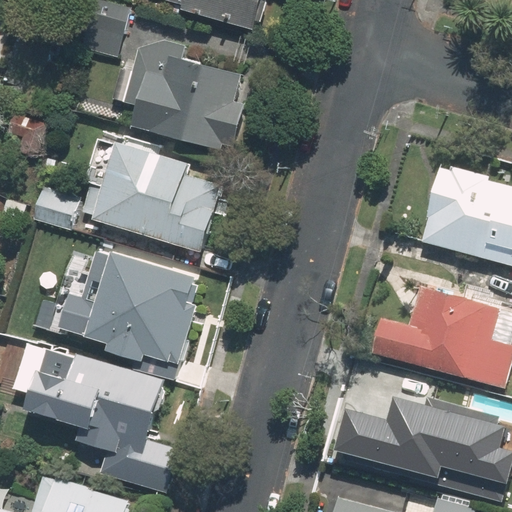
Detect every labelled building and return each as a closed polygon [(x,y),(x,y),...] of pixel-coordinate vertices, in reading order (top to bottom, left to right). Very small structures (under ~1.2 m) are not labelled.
[(275,0),(171,0),(266,30),(275,0)] [(133,25),(93,11),(81,46),(121,60),(133,25)] [(144,50),(130,105),(144,109),(138,131),(227,153),(229,144),(240,146),(251,104),(240,101),(246,75),(144,50)] [(198,167),(126,143),(113,183),(97,178),(84,219),(207,259),(230,187),(195,176),(198,167)] [(511,180),(444,165),(426,241),(511,260),(511,180)] [(86,195),(48,185),(39,219),(78,229),(86,195)] [(202,277),(119,251),(100,245),(90,277),(110,283),(104,300),(78,292),(67,328),(113,343),(111,349),(150,362),(152,352),(188,364),(207,304),(195,300),(202,277)] [(385,318),(377,351),(511,386),(511,384),(511,343),(497,339),(506,305),(423,283),(412,325),(385,318)] [(173,377),(81,348),(79,358),(31,343),(16,392),(36,398),(33,407),(94,426),(87,446),(108,453),(102,474),(169,495),(185,443),(155,434),(173,377)] [(469,407),(373,380),(350,463),(445,490),(469,407)] [(495,470),(463,459),(452,490),(484,501),(495,470)] [(135,511),(139,501),(50,474),(37,511),(16,511),(0,507),(0,511),(135,511)] [(435,511),(413,511),(346,494),(340,511),(480,511),(482,506),(440,494),(435,511)]
